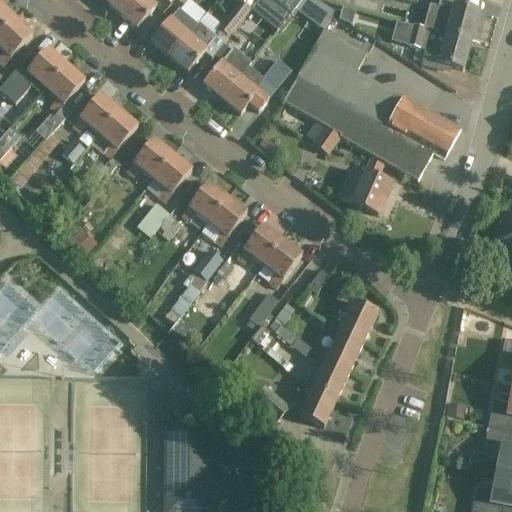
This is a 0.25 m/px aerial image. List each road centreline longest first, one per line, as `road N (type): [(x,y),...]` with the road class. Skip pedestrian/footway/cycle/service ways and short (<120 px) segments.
road 1 (residential): [(426,304),(199,135),(42,0)]
road 2 (residential): [(426,304),(482,155),(511,47)]
road 3 (residential): [(346,511),(426,304)]
